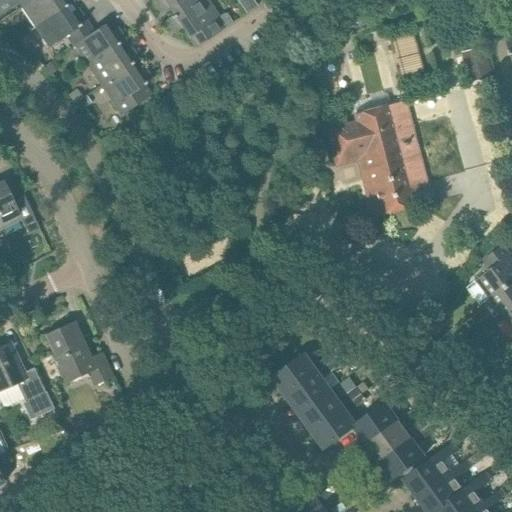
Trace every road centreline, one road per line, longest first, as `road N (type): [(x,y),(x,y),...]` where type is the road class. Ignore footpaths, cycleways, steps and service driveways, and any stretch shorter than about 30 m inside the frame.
road 1 (residential): [(142,511),(173,475),(120,339)]
road 2 (residential): [(404,511),(308,463),(268,407)]
road 3 (unclassified): [(89,262),(37,149),(0,129)]
road 4 (residential): [(120,339),(168,325),(246,267)]
